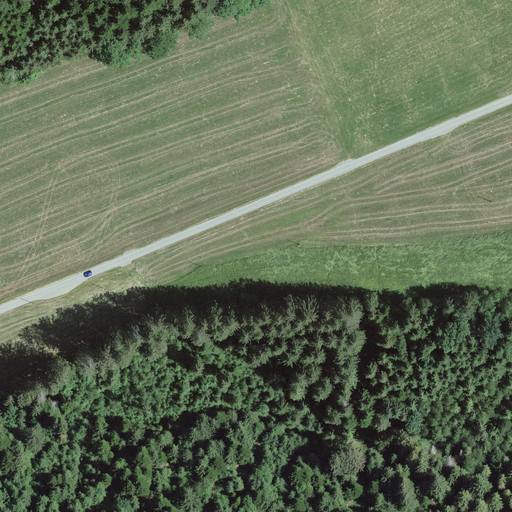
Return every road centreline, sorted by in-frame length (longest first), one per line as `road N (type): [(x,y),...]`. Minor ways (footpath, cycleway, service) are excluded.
road 1 (unclassified): [(0,310),(511,100)]
road 2 (track): [(365,511),(363,335)]
